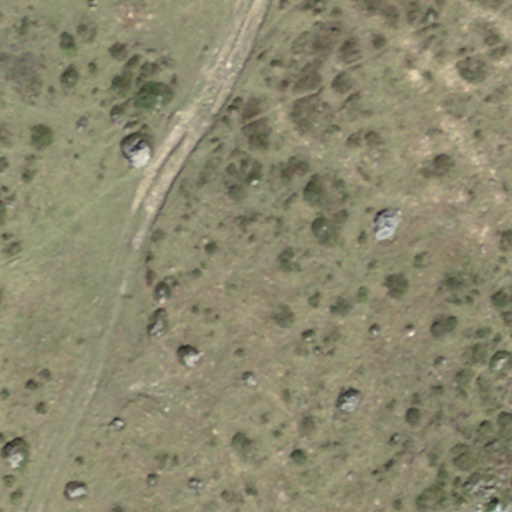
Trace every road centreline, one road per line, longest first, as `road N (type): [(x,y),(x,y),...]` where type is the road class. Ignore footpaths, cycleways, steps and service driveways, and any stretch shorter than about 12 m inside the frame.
road 1 (track): [(161,161),(88,386),(26,511)]
road 2 (track): [(250,0),(233,46),(161,161)]
